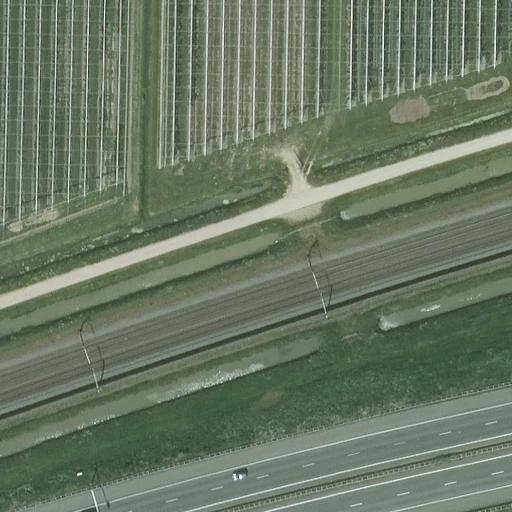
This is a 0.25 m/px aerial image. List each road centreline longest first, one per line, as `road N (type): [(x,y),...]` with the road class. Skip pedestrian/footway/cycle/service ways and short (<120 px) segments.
road 1 (unclassified): [(511,135),(0,302)]
road 2 (motorway): [(511,418),(129,511)]
road 3 (motorway): [(329,511),(511,469)]
